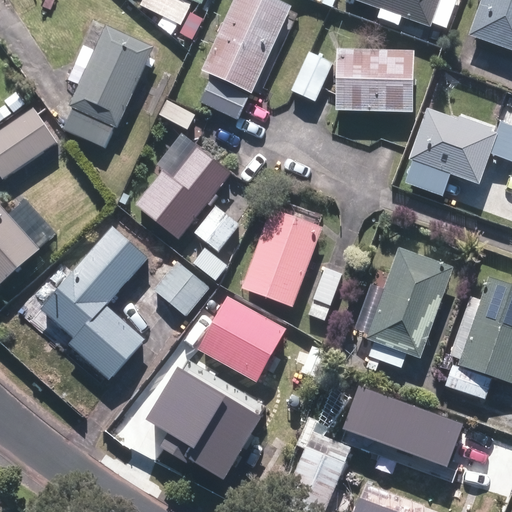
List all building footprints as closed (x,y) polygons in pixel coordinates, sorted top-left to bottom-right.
[(176,0),(199,10),(203,0),(176,0)] [(233,0),(198,76),(249,100),(288,13),(259,0),(233,0)] [(322,0),(321,6),(331,10),(335,0),(322,0)] [(337,0),(337,1),(429,33),(440,0),(337,0)] [(511,0),(481,0),(467,41),(511,56),(511,0)] [(420,32),(406,28),(404,35),(417,40),(420,32)] [(61,135),(101,153),(111,132),(115,134),(152,52),(103,31),(67,111),(71,113),(61,135)] [(333,116),(410,118),(412,57),(335,55),(333,116)] [(290,95),(313,105),(331,67),(308,56),(290,95)] [(198,106),(237,124),(247,100),(208,84),(198,106)] [(0,111),(0,124),(10,118),(4,109),(0,111)] [(0,133),(0,183),(0,184),(54,148),(31,113),(0,133)] [(477,190),(496,139),(490,136),(490,133),(457,122),(456,125),(425,113),(406,165),(477,190)] [(132,212),(177,247),(229,179),(194,153),(170,183),(160,175),(132,212)] [(279,193),(294,198),(299,187),(284,182),(279,193)] [(81,218),(91,229),(112,209),(102,199),(81,218)] [(192,237),(215,255),(237,229),(213,210),(192,237)] [(0,287),(37,254),(0,213),(0,287)] [(239,294),(290,314),(320,233),(268,214),(239,294)] [(67,350),(107,386),(143,345),(104,311),(146,264),(109,231),(37,313),(72,344),(67,350)] [(397,253),(364,344),(417,364),(451,273),(397,253)] [(196,268),(216,283),(226,270),(206,254),(196,268)] [(152,294),(184,321),(208,292),(175,266),(152,294)] [(306,318),(323,325),(340,278),(324,272),(306,318)] [(511,291),(487,283),(456,371),(511,390),(511,385),(511,291)] [(252,346),(264,354),(277,333),(219,296),(199,326),(218,339),(224,330),(251,348),(252,346)] [(277,337),(288,342),(293,334),(282,328),(277,337)] [(165,408),(251,459),(282,407),(197,356),(165,408)] [(385,368),(369,361),(364,375),(379,381),(385,368)] [(483,404),(490,384),(450,370),(443,391),(483,404)] [(352,504),(364,511),(416,511),(448,466),(381,421),(354,461),(372,473),(352,504)] [(279,511),(280,511),(323,511),(349,452),(311,436),(279,511)]
